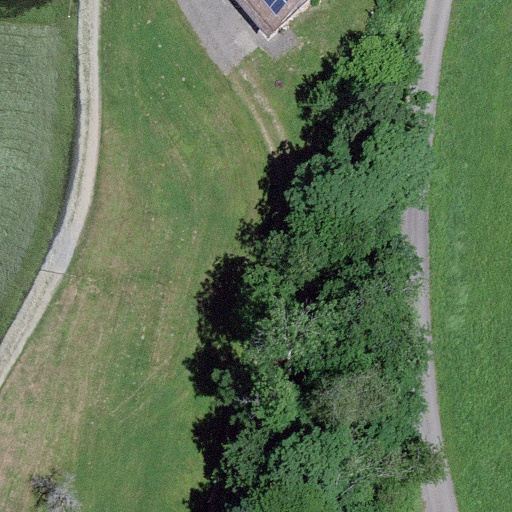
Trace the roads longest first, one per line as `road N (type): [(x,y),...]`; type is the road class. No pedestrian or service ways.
road 1 (track): [(449,511),(408,271),(449,0)]
road 2 (track): [(93,0),(85,214),(0,352)]
